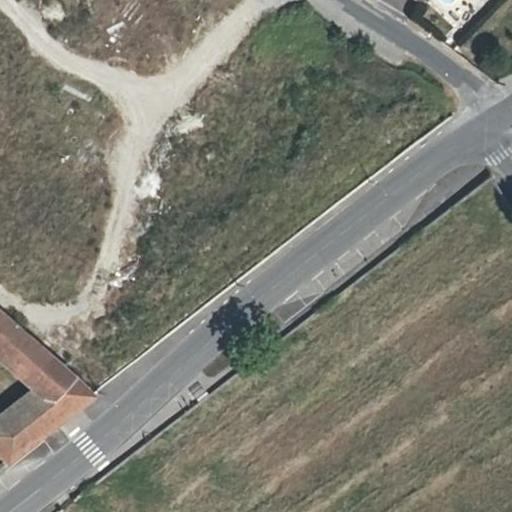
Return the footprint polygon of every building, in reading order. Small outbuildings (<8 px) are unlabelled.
[(126,48),(137,53),(147,30),(136,25),(126,48)] [(156,68),(175,52),(158,33),(139,50),(156,68)] [(47,400),(71,378),(0,316),(0,357),(34,387),(47,400)] [(91,395),(71,378),(47,400),(34,387),(0,411),(0,443),(12,455),(91,395)] [(0,455),(5,461),(12,455),(0,443),(0,455)]
